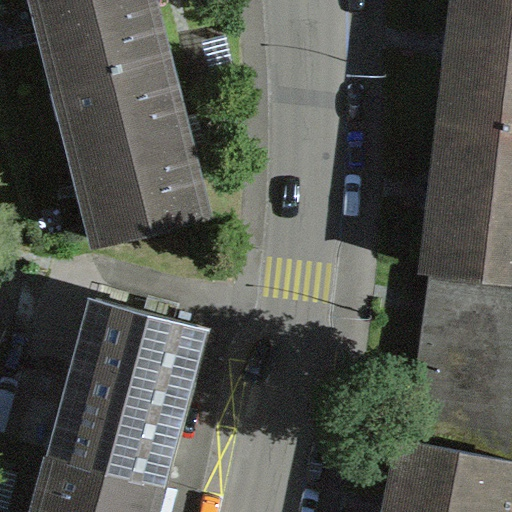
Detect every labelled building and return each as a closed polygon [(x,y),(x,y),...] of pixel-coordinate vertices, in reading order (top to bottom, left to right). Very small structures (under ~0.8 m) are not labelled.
[(71,32),(47,38),(58,81),(165,54),(151,1),(150,1),(149,0),(37,0),(39,8),(63,2),(71,32)] [(444,117),(511,125),(511,0),(457,0),(451,56),(444,117)] [(178,106),(165,54),(58,81),(59,84),(83,78),(90,108),(66,114),(78,161),(102,155),(109,185),(85,191),(97,238),(204,211),(190,153),(188,154),(179,118),(176,107),(178,106)] [(511,272),(511,125),(444,117),(435,201),(427,263),(437,264),(511,272)] [(511,400),(511,272),(437,264),(422,376),(413,440),(504,458),(511,400)] [(54,451),(156,479),(198,323),(96,295),(71,387),(54,451)] [(503,511),(511,469),(511,459),(504,458),(413,440),(403,438),(388,511),(503,511)] [(147,511),(156,479),(54,451),(53,451),(52,451),(37,504),(39,504),(36,511),(147,511)]
